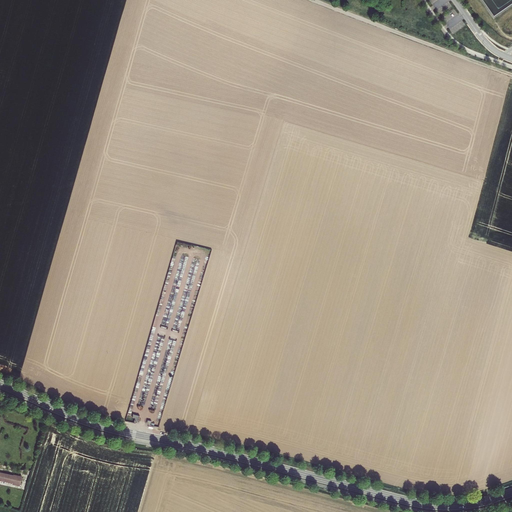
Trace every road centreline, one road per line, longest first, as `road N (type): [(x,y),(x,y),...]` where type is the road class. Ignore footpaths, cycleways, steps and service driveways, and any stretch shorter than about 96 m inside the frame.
road 1 (primary): [(0,383),(96,424),(413,502),(458,505),(511,491)]
road 2 (track): [(511,75),(306,0)]
